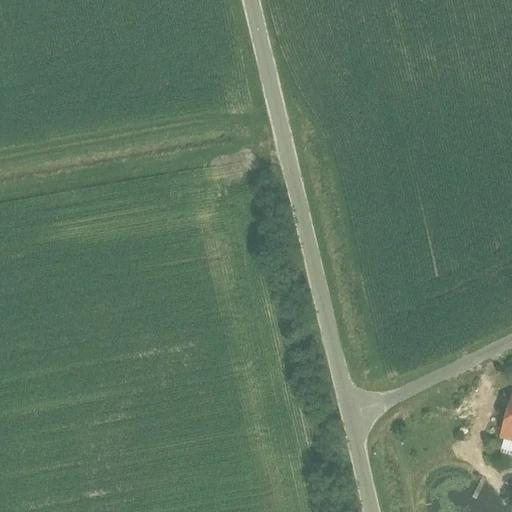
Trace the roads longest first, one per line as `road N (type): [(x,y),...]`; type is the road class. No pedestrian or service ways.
road 1 (residential): [(252,0),(350,420)]
road 2 (residential): [(350,420),(511,341)]
